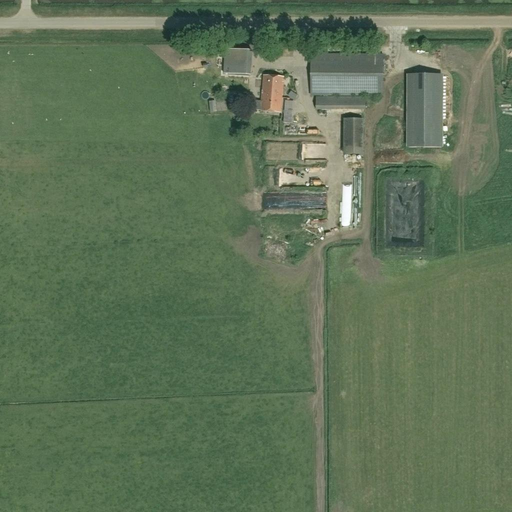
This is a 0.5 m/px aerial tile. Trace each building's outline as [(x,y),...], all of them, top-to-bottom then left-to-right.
[(250,76),(251,52),(224,51),(223,74),(250,76)] [(382,55),(312,55),(312,96),(382,96),(382,55)] [(441,76),(408,75),(408,147),(441,147),(441,76)] [(263,76),(262,94),(270,95),(270,96),(272,96),(272,97),(282,98),(283,77),(263,76)] [(270,95),(262,94),(261,103),(255,103),(255,110),(261,111),(260,113),(281,114),(282,98),(272,97),(272,96),(270,96),(270,95)] [(365,97),(316,97),(316,111),(365,111),(365,97)] [(287,98),(286,111),(296,111),(296,98),(287,98)] [(209,102),(210,113),(217,112),(215,101),(209,102)] [(344,156),(363,156),(364,120),(344,120),(344,156)] [(291,134),(302,135),(302,127),(292,126),(291,134)] [(357,209),(348,208),(346,226),(355,227),(357,209)]
